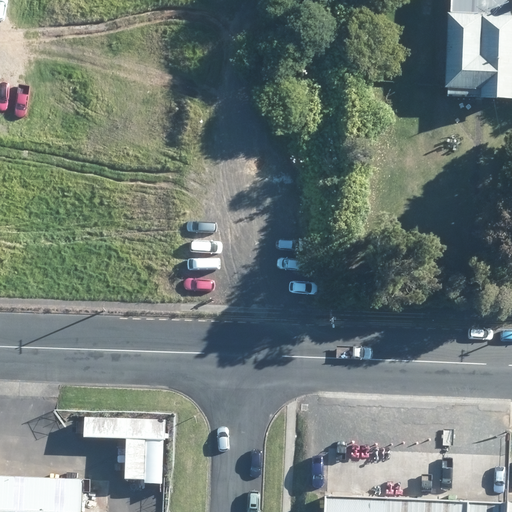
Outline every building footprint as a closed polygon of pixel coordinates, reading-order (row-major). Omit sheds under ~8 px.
[(511,0),(452,0),(452,19),(448,19),(448,24),(446,92),(449,93),(449,98),(475,99),(482,99),(482,101),(511,102),(511,20),(511,0)] [(31,123),(85,125),(84,131),(106,132),(106,126),(115,126),(116,86),(95,85),(96,52),(33,50),(31,123)] [(166,423),(87,419),(86,440),(129,443),(127,483),(163,484),(166,423)] [(0,511),(79,511),(81,479),(81,476),(0,472),(0,511)] [(511,511),(511,497),(506,497),(505,500),(325,492),(323,511),(511,511)]
